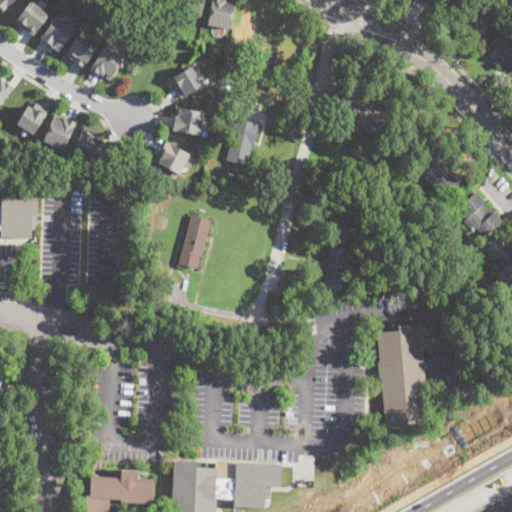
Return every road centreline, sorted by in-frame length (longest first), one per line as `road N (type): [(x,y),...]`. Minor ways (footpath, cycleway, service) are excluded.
road 1 (residential): [(343,8),(256,312)]
road 2 (tertiary): [(511,152),(435,69),(330,0)]
road 3 (residential): [(0,43),(133,118)]
